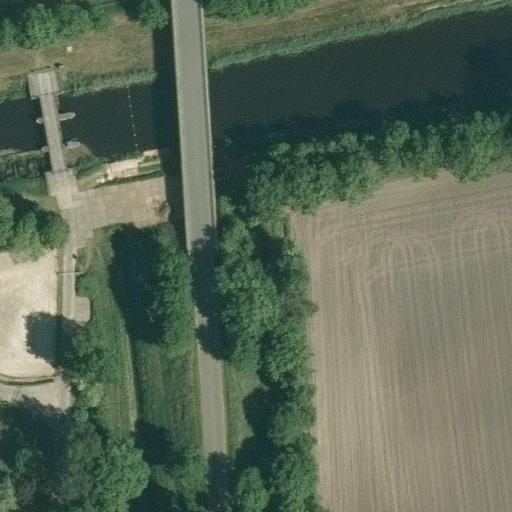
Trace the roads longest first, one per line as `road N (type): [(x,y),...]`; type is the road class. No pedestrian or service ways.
road 1 (unclassified): [(220,511),(187,0)]
road 2 (unclassified): [(54,511),(69,208)]
